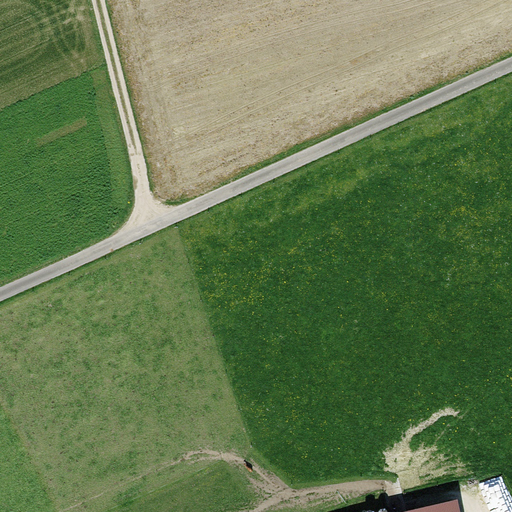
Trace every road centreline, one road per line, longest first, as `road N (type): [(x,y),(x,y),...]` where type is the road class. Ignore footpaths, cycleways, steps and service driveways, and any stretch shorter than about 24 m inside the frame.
road 1 (unclassified): [(0,293),(511,63)]
road 2 (track): [(98,0),(151,224)]
